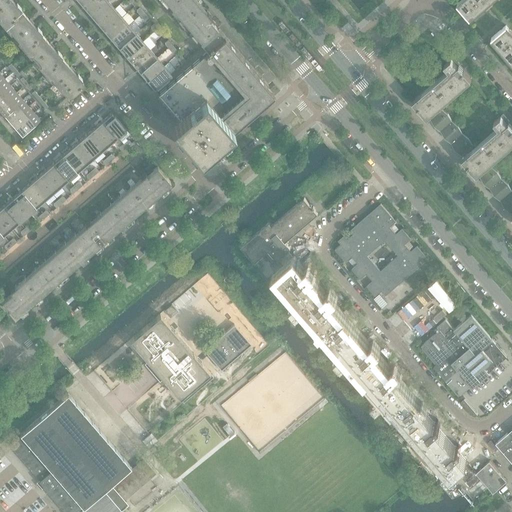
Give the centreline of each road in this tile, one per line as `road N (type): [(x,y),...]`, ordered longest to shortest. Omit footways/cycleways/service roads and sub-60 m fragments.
road 1 (residential): [(511,407),(487,426),(468,427),(325,255),(331,228),(390,176)]
road 2 (residential): [(15,353),(205,187)]
road 3 (secondary): [(511,258),(349,67)]
road 4 (secondary): [(390,176),(511,316)]
road 5 (residential): [(117,84),(0,184)]
road 6 (residential): [(205,187),(317,91)]
road 7 (residential): [(117,84),(205,187)]
road 8 (residential): [(511,100),(427,0)]
